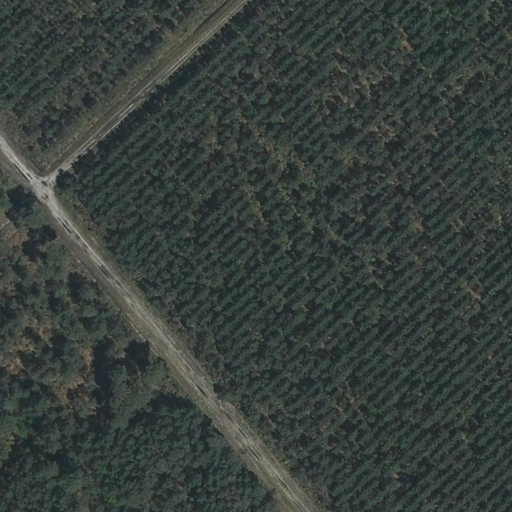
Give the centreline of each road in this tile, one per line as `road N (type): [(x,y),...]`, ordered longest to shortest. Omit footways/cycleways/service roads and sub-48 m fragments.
road 1 (track): [(307,511),(0,146)]
road 2 (unknown): [(37,192),(246,0)]
